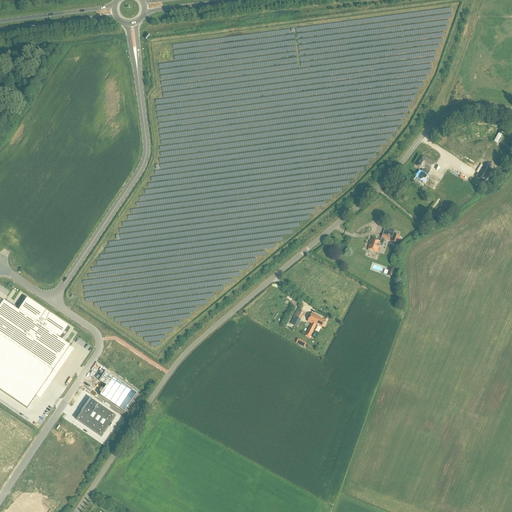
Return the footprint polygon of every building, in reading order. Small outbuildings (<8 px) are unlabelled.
[(423,170),(422,171),(428,174),(435,163),(423,156),(417,166),(423,170)] [(450,180),(457,171),(452,168),(445,176),(450,180)] [(473,179),(475,181),(476,179),(482,183),(485,179),(486,179),(485,179),(487,176),(479,171),(481,169),(481,168),(476,176),(475,175),(476,176),(475,178),(474,177),(473,179)] [(422,171),(420,170),(413,181),(421,186),(422,184),(434,191),(440,182),(428,174),(422,171)] [(474,196),(478,189),(472,185),(467,192),(474,196)] [(445,201),(433,216),(441,222),(453,207),(445,201)] [(390,236),(393,237),(394,234),(393,234),(384,231),(380,242),(372,239),(370,244),(369,244),(367,249),(377,252),(379,246),(382,247),(384,239),(388,241),(390,236)] [(393,237),(391,242),(397,244),(400,236),(394,234),(393,234),(394,234),(393,237)] [(0,372),(36,397),(49,378),(53,372),(70,347),(71,346),(70,346),(69,346),(60,339),(56,337),(59,332),(64,324),(51,315),(51,314),(50,314),(46,312),(47,311),(46,311),(45,311),(27,299),(25,303),(24,303),(18,311),(5,302),(4,301),(4,302),(0,307),(0,372)] [(290,324),(297,327),(305,312),(298,309),(290,324)] [(307,322),(312,324),(305,336),(310,338),(316,325),(323,328),(326,321),(320,318),(320,317),(312,313),(307,322)] [(307,343),(298,339),(296,343),(305,348),(307,343)] [(117,349),(107,363),(119,371),(129,357),(117,349)] [(138,394),(106,372),(100,381),(107,386),(100,396),(125,413),(138,394)] [(78,408),(73,416),(98,433),(112,412),(92,398),(91,397),(91,398),(87,395),(78,408),(78,407),(78,408)] [(63,429),(57,437),(63,441),(68,433),(63,429)] [(68,433),(63,441),(66,443),(72,435),(68,433)] [(72,435),(66,443),(70,445),(75,437),(73,435),(72,435)] [(57,437),(52,446),(53,446),(57,449),(63,441),(57,437)] [(75,437),(70,445),(73,448),(78,439),(76,438),(75,437)] [(78,439),(73,448),(76,450),(82,441),(80,440),(79,439),(78,439)] [(63,441),(57,449),(59,450),(61,451),(66,443),(63,441)] [(82,441),(76,450),(80,452),(85,444),(82,442),(82,441)] [(66,443),(61,451),(64,454),(70,445),(66,443)] [(85,444),(80,452),(83,454),(88,446),(85,444)] [(70,445),(64,454),(67,455),(67,456),(73,448),(70,445)] [(88,446),(83,454),(86,456),(92,448),(88,446)] [(73,448),(67,456),(71,458),(76,450),(73,448)] [(92,448),(86,456),(90,459),(95,450),(93,449),(92,448)] [(76,450),(71,458),(74,460),(80,452),(76,450)] [(95,450),(90,459),(93,461),(98,452),(95,450)] [(80,452),(74,460),(77,463),(83,454),(80,452)] [(83,454),(77,463),(81,465),(86,456),(83,454)] [(46,455),(40,463),(46,467),(51,458),(46,455)] [(86,456),(81,465),(84,467),(90,459),(86,456)] [(51,458),(46,467),(49,469),(55,461),(51,458)] [(90,459),(84,467),(87,469),(93,461),(90,459)] [(55,461),(49,469),(53,471),(58,463),(55,461)] [(40,463),(35,471),(40,475),(46,467),(40,463)] [(58,463),(53,471),(56,473),(61,465),(58,463)] [(61,465),(56,473),(59,476),(65,467),(61,465)] [(46,467),(40,475),(44,477),(49,469),(46,467)] [(65,467),(59,476),(62,478),(68,470),(65,467)] [(49,469),(44,477),(47,479),(53,471),(49,469)] [(68,470),(62,478),(66,480),(71,472),(68,470)] [(53,471),(47,479),(50,482),(56,473),(53,471)] [(71,472),(66,480),(69,482),(75,474),(71,472)] [(56,473),(50,482),(54,484),(59,476),(56,473)] [(75,474),(69,482),(72,485),(78,476),(75,474)] [(59,476),(54,484),(57,486),(62,478),(59,476)] [(78,476),(72,485),(76,487),(81,479),(78,476)] [(62,478),(57,486),(60,488),(66,480),(62,478)] [(66,480),(60,488),(64,491),(69,482),(66,480)] [(69,482),(64,491),(67,493),(72,485),(69,482)] [(72,485),(67,493),(70,495),(76,487),(72,485)] [(22,511),(58,511),(64,505),(39,488),(22,511)]
